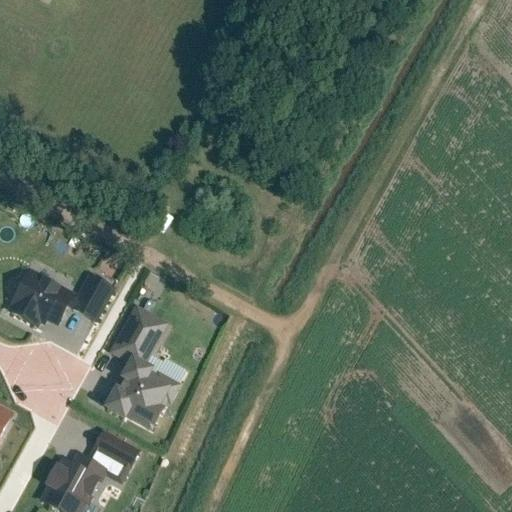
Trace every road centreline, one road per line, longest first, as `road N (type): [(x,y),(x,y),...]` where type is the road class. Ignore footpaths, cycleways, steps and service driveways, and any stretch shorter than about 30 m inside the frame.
road 1 (track): [(191,511),(268,323),(454,0)]
road 2 (track): [(268,323),(0,182)]
road 3 (residential): [(4,511),(71,387),(0,349)]
